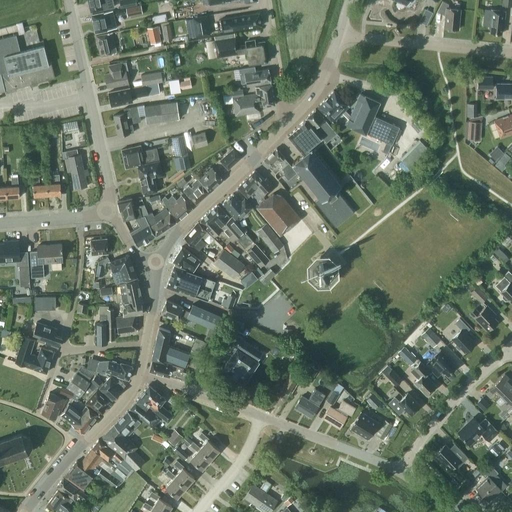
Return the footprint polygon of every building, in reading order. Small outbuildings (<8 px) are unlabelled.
[(87,0),(90,11),(106,8),(118,5),(116,0),(87,0)] [(445,15),(444,27),(458,29),(460,9),(448,8),(448,3),(442,1),(437,11),(445,15)] [(126,8),(127,16),(142,13),(141,5),(126,8)] [(490,28),(490,32),(501,33),(501,29),(503,29),(505,11),(491,9),(489,28),(490,28)] [(112,10),(103,12),(91,14),(95,32),(107,30),(116,27),(112,10)] [(155,22),(169,19),(167,12),(154,16),(155,22)] [(261,25),(259,12),(220,19),(222,31),(261,25)] [(192,17),(196,36),(210,34),(206,14),(192,17)] [(147,27),(137,29),(138,34),(148,32),(150,42),(160,40),(157,25),(147,27)] [(96,35),(100,56),(116,52),(112,32),(96,35)] [(16,87),(30,83),(30,86),(38,84),(37,81),(55,77),(51,62),(48,63),(44,45),(20,51),(16,34),(0,38),(0,90),(5,90),(5,92),(17,90),(16,87)] [(214,40),(214,41),(217,56),(247,51),(249,64),(267,61),(264,41),(252,43),(252,40),(245,41),(246,44),(237,46),(235,36),(214,40)] [(107,64),(109,73),(104,74),(107,87),(128,83),(127,77),(129,77),(128,70),(126,71),(125,69),(124,70),(122,61),(107,64)] [(270,82),(268,68),(255,70),(254,66),(238,68),(241,83),(246,82),(246,86),(270,82)] [(141,75),(142,84),(162,81),(161,71),(141,75)] [(478,76),(478,88),(492,88),(492,76),(478,76)] [(178,79),(169,80),(171,93),(180,91),(178,79)] [(511,84),(508,85),(508,83),(496,83),(496,98),(511,98),(511,84)] [(231,90),(232,93),(235,115),(259,111),(258,106),(263,106),(274,104),(271,84),(259,86),(255,87),(256,93),(243,96),(242,88),(231,90)] [(108,92),(111,106),(132,102),(131,98),(148,95),(146,85),(129,88),(129,87),(108,92)] [(396,91),(402,95),(405,91),(398,87),(396,91)] [(365,95),(360,93),(350,115),(344,109),(349,105),(333,90),(317,106),(333,121),(342,112),(349,119),(346,124),(351,126),(365,133),(365,132),(391,143),(399,126),(373,115),(379,101),(365,95)] [(144,105),(146,122),(179,118),(177,101),(144,105)] [(468,118),(484,118),(484,115),(479,115),(479,102),(468,102),(468,118)] [(113,114),(118,135),(129,133),(128,132),(133,131),(131,123),(140,121),(137,105),(123,108),(124,112),(113,114)] [(305,118),(325,142),(336,133),(315,108),(305,118)] [(511,113),(494,120),(500,137),(511,133),(511,113)] [(311,147),(309,149),(308,148),(320,137),(305,119),(297,126),(298,127),(287,135),(303,154),(292,163),(319,197),(315,200),(335,226),(353,211),(336,189),(341,185),(311,147)] [(69,122),(71,129),(79,128),(77,120),(69,122)] [(468,127),(468,139),(478,139),(479,128),(468,127)] [(191,135),(195,147),(208,144),(205,131),(191,135)] [(188,152),(184,135),(172,137),(175,155),(188,152)] [(413,168),(433,148),(422,137),(402,157),(413,168)] [(133,146),(121,149),(125,167),(137,165),(143,193),(156,190),(156,189),(154,177),(162,175),(159,160),(144,163),(140,145),(133,146)] [(283,157),(284,156),(276,147),(263,160),(271,169),(275,173),(281,168),(285,172),(283,173),(288,180),(296,172),(291,166),(283,157)] [(220,160),(228,169),(241,157),(233,148),(220,160)] [(88,174),(87,168),(83,169),(80,154),(75,155),(74,149),(62,151),(63,158),(65,158),(68,171),(71,171),(75,188),(86,186),(84,175),(88,174)] [(489,153),(495,160),(498,156),(492,150),(489,153)] [(180,170),(190,168),(187,155),(177,157),(180,170)] [(504,166),(503,165),(498,161),(495,164),(501,169),(504,166)] [(210,166),(209,166),(205,170),(207,172),(199,179),(210,191),(223,179),(211,167),(210,166)] [(255,188),(263,197),(272,189),(272,185),(266,177),(264,179),(255,169),(237,186),(247,196),(255,188)] [(53,183),(46,183),(47,194),(61,193),(60,182),(59,174),(53,174),(53,183)] [(47,194),(46,183),(39,184),(39,175),(32,175),(33,184),(33,195),(47,194)] [(12,186),(5,186),(6,197),(19,196),(19,185),(18,185),(18,176),(11,177),(12,186)] [(180,187),(187,181),(184,177),(177,183),(180,187)] [(191,187),(188,185),(183,190),(186,194),(189,198),(191,198),(196,203),(209,191),(197,178),(191,184),(193,185),(191,187)] [(233,193),(222,202),(237,220),(252,207),(244,198),(240,202),(233,193)] [(280,235),(300,218),(282,195),(273,193),(256,206),(280,235)] [(162,198),(166,208),(176,221),(192,207),(181,195),(176,200),(172,195),(167,199),(164,196),(162,198)] [(131,197),(117,201),(119,210),(121,210),(123,220),(145,215),(141,207),(133,209),(131,197)] [(217,204),(199,220),(214,235),(222,228),(223,229),(222,230),(232,241),(235,237),(244,248),(252,241),(247,235),(231,216),(229,218),(227,217),(228,216),(217,204)] [(144,215),(147,221),(155,235),(175,222),(166,207),(154,216),(153,212),(145,215),(144,215)] [(140,225),(129,232),(137,246),(155,235),(147,221),(144,215),(136,217),(140,225)] [(198,221),(183,237),(199,250),(205,242),(200,238),(202,236),(205,239),(209,233),(206,231),(198,221)] [(256,230),(274,252),(283,245),(266,222),(256,230)] [(106,238),(90,240),(91,254),(107,252),(106,238)] [(27,251),(19,251),(18,240),(10,240),(10,243),(0,243),(0,260),(16,260),(16,266),(28,265),(27,251)] [(31,278),(44,277),(43,263),(62,261),(61,243),(37,245),(38,251),(30,252),(31,271),(31,278)] [(224,246),(229,252),(233,248),(227,243),(224,246)] [(255,243),(246,250),(260,266),(269,259),(255,243)] [(199,260),(181,246),(173,260),(192,271),(199,260)] [(506,259),(510,254),(500,246),(496,251),(506,259)] [(244,264),(223,248),(213,261),(234,277),(244,264)] [(236,258),(240,253),(233,248),(230,253),(236,258)] [(107,262),(111,272),(115,283),(125,280),(136,276),(128,254),(109,261),(107,262)] [(98,261),(97,264),(104,265),(105,266),(105,264),(104,263),(107,262),(109,261),(107,257),(102,259),(102,260),(98,261)] [(333,266),(333,265),(332,265),(327,260),(327,259),(326,259),(326,260),(319,260),(318,259),(317,260),(318,261),(313,266),(312,265),(312,266),(313,267),(313,274),(312,274),(312,275),(313,275),(318,280),(319,281),(320,280),(327,280),(327,281),(328,280),(328,279),(332,274),(333,274),(334,273),(333,273),(333,266)] [(165,287),(177,291),(178,289),(184,292),(184,293),(207,301),(214,281),(185,271),(185,270),(173,265),(165,287)] [(275,273),(270,267),(259,278),(264,284),(275,273)] [(240,279),(246,286),(256,277),(251,270),(240,279)] [(501,290),(500,291),(503,294),(502,295),(502,297),(505,300),(507,300),(508,299),(511,303),(511,274),(508,271),(503,275),(504,277),(496,285),(501,290)] [(474,282),(478,286),(482,281),(478,278),(474,282)] [(115,317),(118,332),(137,329),(134,314),(142,313),(141,300),(142,300),(137,279),(119,283),(122,303),(123,315),(115,317)] [(488,296),(477,285),(470,291),(482,302),(488,296)] [(55,309),(55,296),(34,296),(34,309),(55,309)] [(224,298),(221,304),(231,308),(234,301),(224,298)] [(166,299),(161,312),(177,319),(178,316),(186,319),(187,317),(215,329),(220,316),(192,304),(189,311),(182,308),(183,306),(166,299)] [(76,312),(85,313),(87,304),(78,302),(76,312)] [(474,308),(470,313),(487,331),(497,321),(492,316),(494,314),(486,305),(478,313),(474,308)] [(114,339),(114,326),(113,309),(107,309),(107,313),(99,313),(100,323),(94,323),(95,343),(107,343),(107,339),(114,339)] [(461,349),(465,352),(475,343),(465,333),(469,328),(459,318),(454,323),(461,329),(451,338),(456,343),(456,344),(455,346),(458,349),(461,349)] [(55,334),(57,328),(36,321),(33,332),(42,335),(40,340),(58,346),(61,336),(55,334)] [(418,328),(422,332),(421,333),(428,341),(430,340),(434,345),(440,340),(428,327),(423,322),(418,328)] [(163,359),(185,367),(189,353),(167,344),(170,331),(159,326),(151,358),(163,361),(163,359)] [(236,347),(222,369),(244,383),(259,361),(257,360),(263,352),(233,334),(228,342),(236,347)] [(23,335),(15,362),(46,372),(53,351),(41,347),(37,355),(29,353),(34,339),(23,335)] [(409,362),(415,357),(408,349),(402,354),(409,362)] [(430,359),(431,360),(426,364),(437,376),(442,371),(443,373),(444,372),(447,375),(455,367),(452,364),(453,363),(440,349),(430,359)] [(181,376),(183,368),(172,365),(172,364),(152,359),(149,372),(169,376),(169,373),(181,376)] [(190,364),(195,368),(199,362),(194,359),(190,364)] [(128,379),(132,366),(120,362),(120,363),(109,360),(99,361),(96,370),(105,373),(106,372),(109,374),(110,372),(116,375),(128,379)] [(436,386),(425,375),(429,371),(420,361),(410,371),(417,379),(414,382),(426,395),(436,386)] [(310,381),(317,369),(309,365),(302,377),(310,381)] [(386,374),(395,384),(401,379),(391,369),(386,374)] [(89,381),(76,372),(66,386),(80,395),(89,381)] [(289,373),(280,388),(288,393),(297,378),(289,373)] [(496,389),(501,395),(511,383),(511,381),(504,374),(492,386),(486,393),(489,396),(496,389)] [(95,375),(91,380),(112,399),(121,390),(120,389),(125,384),(118,378),(116,380),(110,375),(103,383),(101,381),(95,375)] [(97,386),(92,381),(88,385),(93,390),(97,386)] [(506,400),(499,406),(503,410),(499,413),(504,418),(511,410),(511,405),(509,403),(511,400),(511,383),(501,395),(506,400)] [(149,384),(136,401),(129,409),(154,428),(160,419),(146,408),(149,405),(153,408),(153,409),(168,421),(174,413),(161,404),(166,398),(149,384)] [(59,393),(71,397),(73,391),(61,386),(59,393)] [(308,399),(302,395),(294,407),(311,417),(318,405),(325,394),(314,388),(308,399)] [(333,389),(326,400),(332,404),(339,394),(333,389)] [(96,390),(85,402),(99,414),(105,407),(104,406),(109,400),(96,390)] [(49,392),(41,412),(55,418),(59,409),(61,409),(66,398),(49,392)] [(410,414),(420,405),(407,392),(398,401),(394,397),(388,403),(399,414),(405,408),(410,414)] [(371,394),(366,399),(370,404),(376,399),(371,394)] [(489,404),(482,397),(476,403),(483,410),(489,404)] [(337,410),(330,406),(322,417),(339,427),(346,416),(347,413),(350,415),(355,407),(343,400),(338,408),(337,410)] [(85,431),(91,423),(80,415),(81,415),(79,414),(80,413),(67,403),(60,414),(72,423),(72,424),(82,431),(85,431)] [(86,405),(80,413),(79,414),(81,415),(80,415),(91,423),(98,414),(86,405)] [(100,438),(108,444),(119,452),(134,468),(135,469),(144,460),(136,452),(139,449),(126,436),(137,424),(140,421),(127,410),(100,438)] [(361,411),(350,428),(354,430),(367,438),(373,428),(376,423),(377,421),(361,411)] [(473,417),(457,432),(469,444),(481,432),(489,441),(499,432),(485,418),(479,423),(473,417)] [(378,431),(376,434),(383,439),(392,424),(385,420),(381,426),(378,431)] [(197,426),(206,434),(211,429),(201,421),(197,426)] [(497,427),(500,432),(505,429),(502,424),(497,427)] [(174,445),(183,435),(175,428),(166,437),(174,445)] [(156,432),(154,438),(164,441),(166,436),(156,432)] [(200,447),(199,448),(210,459),(219,449),(207,439),(209,438),(201,432),(198,435),(205,441),(200,447)] [(0,462),(28,453),(32,445),(32,444),(29,437),(21,433),(0,440),(0,462)] [(188,445),(192,441),(186,435),(182,440),(188,445)] [(119,452),(108,444),(107,445),(98,438),(80,462),(95,475),(114,487),(119,480),(121,482),(125,478),(125,479),(134,468),(119,452)] [(502,450),(507,445),(501,439),(496,444),(502,450)] [(193,441),(191,443),(190,445),(197,451),(190,458),(202,468),(210,459),(199,448),(200,447),(193,441)] [(457,467),(462,462),(468,457),(458,447),(453,452),(445,444),(434,454),(449,470),(454,465),(457,467)] [(189,455),(178,445),(174,450),(185,459),(189,455)] [(166,466),(170,462),(166,457),(161,462),(166,466)] [(83,491),(95,475),(80,462),(77,460),(64,476),(77,485),(79,485),(77,487),(83,491)] [(180,469),(175,475),(174,476),(185,487),(194,477),(183,467),(184,466),(176,460),(173,463),(180,469)] [(485,478),(476,487),(488,500),(500,489),(490,479),(498,472),(490,464),(481,473),(485,478)] [(481,473),(476,468),(472,473),(473,474),(471,477),(473,480),(481,473)] [(168,469),(167,471),(165,473),(172,479),(165,486),(177,496),(185,487),(174,476),(175,475),(168,469)] [(65,492),(74,498),(78,494),(84,499),(83,500),(91,507),(95,501),(87,495),(88,495),(63,477),(56,486),(65,492)] [(244,497),(256,505),(265,492),(271,483),(266,479),(259,488),(253,483),(244,497)] [(58,489),(47,504),(56,511),(74,511),(67,506),(72,499),(58,489)] [(157,499),(152,506),(151,508),(158,511),(167,511),(171,505),(159,497),(159,496),(151,491),(149,495),(157,499)] [(265,492),(256,505),(266,511),(268,511),(277,500),(265,492)] [(145,502),(143,503),(142,505),(150,510),(148,511),(158,511),(151,508),(152,506),(145,502)]
